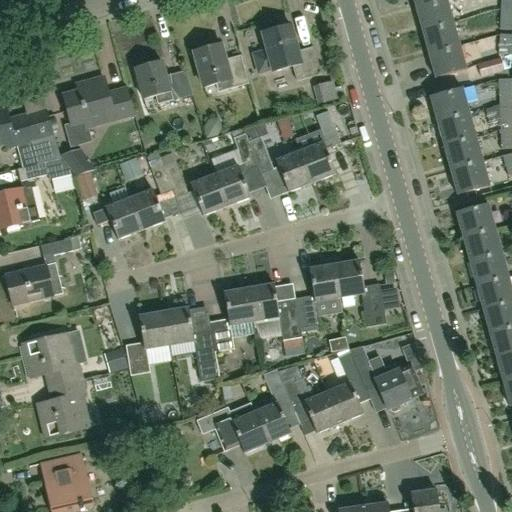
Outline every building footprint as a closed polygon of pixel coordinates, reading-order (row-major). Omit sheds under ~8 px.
[(413,0),(416,9),(448,0),(413,0)] [(448,0),(416,9),(422,33),(455,24),(448,0)] [(498,8),(495,0),(474,0),(466,3),(470,17),(498,8)] [(511,31),(511,29),(511,11),(500,11),(499,30),(511,31)] [(455,24),(422,33),(429,56),(461,47),(455,24)] [(261,35),(267,52),(254,56),(259,74),(272,70),(273,74),(293,68),(297,83),(321,76),(314,49),(299,54),(290,26),(261,35)] [(498,56),(511,57),(511,36),(499,36),(498,56)] [(220,94),(248,86),(240,58),(225,62),(220,45),(193,52),(204,90),(217,87),(220,94)] [(461,47),(429,56),(435,80),(468,71),(461,47)] [(159,105),(191,96),(184,73),(166,78),(161,63),(134,70),(143,101),(156,97),(159,105)] [(103,79),(88,83),(90,89),(77,93),(63,97),(71,125),(66,127),(72,147),(92,142),(88,128),(133,116),(126,91),(108,96),(103,79)] [(498,81),(499,108),(511,108),(511,80),(498,81)] [(471,116),(471,115),(464,91),(431,100),(438,125),(471,116)] [(22,169),(60,161),(53,136),(46,112),(27,117),(8,122),(4,106),(0,107),(0,145),(5,144),(6,149),(17,146),(22,169)] [(511,113),(511,108),(499,108),(500,133),(511,133),(511,113)] [(482,111),(471,115),(471,116),(438,125),(444,149),(478,139),(474,129),(486,125),(482,111)] [(325,151),(341,145),(328,113),(316,118),(324,139),(323,144),(300,153),(312,184),(335,175),(325,151)] [(218,138),(222,130),(219,119),(207,121),(203,129),(207,141),(218,138)] [(247,134),(259,166),(262,175),(274,170),(261,138),(260,138),(256,128),(246,131),(247,134)] [(511,133),(500,133),(500,150),(511,149),(511,133)] [(259,166),(247,134),(233,139),(245,171),(259,166)] [(478,139),(444,149),(451,173),(484,163),(478,139)] [(79,152),(62,157),(77,176),(94,171),(79,152)] [(312,184),(300,153),(276,163),(288,194),(312,184)] [(511,176),(511,154),(502,157),(508,177),(511,176)] [(174,191),(165,166),(162,158),(149,163),(161,195),(174,191)] [(140,159),(124,164),(130,182),(145,177),(140,159)] [(61,161),(60,161),(22,169),(17,170),(20,183),(48,176),(50,182),(73,176),(61,161)] [(176,199),(188,194),(176,162),(165,166),(174,191),(176,199)] [(484,163),(451,173),(458,197),(491,188),(484,163)] [(227,207),(250,198),(239,167),(215,176),(227,207)] [(227,207),(215,176),(191,185),(203,216),(227,207)] [(31,187),(23,189),(0,194),(0,230),(39,221),(31,187)] [(154,191),(130,200),(142,231),(166,221),(154,191)] [(130,200),(106,209),(93,215),(97,226),(111,221),(118,240),(142,231),(130,200)] [(456,215),(463,240),(495,231),(489,206),(456,215)] [(463,240),(470,264),(502,255),(495,231),(463,240)] [(45,266),(5,276),(13,308),(63,295),(53,257),(81,250),(78,238),(41,247),(45,266)] [(470,264),(476,288),(508,279),(502,255),(470,264)] [(334,267),(340,300),(361,296),(367,329),(387,326),(380,286),(364,289),(359,262),(334,267)] [(295,300),(300,333),(320,329),(315,304),(340,300),(334,267),(309,271),(314,297),(295,300)] [(476,288),(483,312),(511,303),(511,291),(508,279),(476,288)] [(249,290),(255,323),(279,319),(286,358),(304,354),(300,333),(295,300),(277,303),(274,286),(249,290)] [(255,323),(249,290),(224,295),(228,321),(210,324),(211,333),(214,353),(234,350),(232,339),(256,335),(254,323),(255,323)] [(511,303),(483,312),(489,336),(511,329),(511,303)] [(164,315),(169,348),(193,343),(200,383),(219,380),(214,353),(211,333),(193,336),(189,310),(164,315)] [(169,348),(164,315),(139,319),(143,344),(126,347),(131,377),(135,376),(136,383),(146,382),(145,375),(148,374),(145,352),(169,348)] [(511,329),(489,336),(496,359),(511,355),(511,329)] [(49,390),(84,381),(80,367),(75,368),(67,335),(22,346),(31,380),(46,376),(49,390)] [(349,352),(350,354),(363,386),(369,401),(371,400),(367,392),(377,388),(388,412),(391,411),(392,413),(394,414),(400,412),(401,409),(400,407),(411,402),(409,395),(421,390),(411,366),(397,372),(395,367),(385,371),(380,359),(368,363),(362,349),(349,352)] [(122,350),(104,355),(109,375),(127,370),(122,350)] [(349,385),(327,394),(340,425),(363,415),(359,405),(369,401),(363,386),(350,354),(338,359),(349,385)] [(511,355),(496,359),(502,383),(511,380),(511,355)] [(276,405),(253,414),(266,446),(290,435),(280,411),(291,407),(281,384),(277,374),(265,379),(276,405)] [(291,407),(295,416),(300,427),(311,423),(317,435),(340,425),(327,394),(305,403),(295,378),(281,384),(291,407)] [(113,380),(96,385),(98,393),(115,388),(113,380)] [(511,380),(502,383),(509,408),(511,407),(511,380)] [(84,381),(49,390),(52,402),(36,406),(45,440),(90,429),(82,397),(87,395),(84,381)] [(142,402),(158,399),(155,384),(139,387),(142,402)] [(244,455),(266,446),(253,414),(250,405),(228,414),(226,410),(196,423),(202,435),(214,430),(223,453),(240,446),(244,455)] [(51,511),(67,511),(93,506),(81,455),(40,465),(51,511)] [(439,511),(436,491),(411,495),(413,511),(439,511)]
